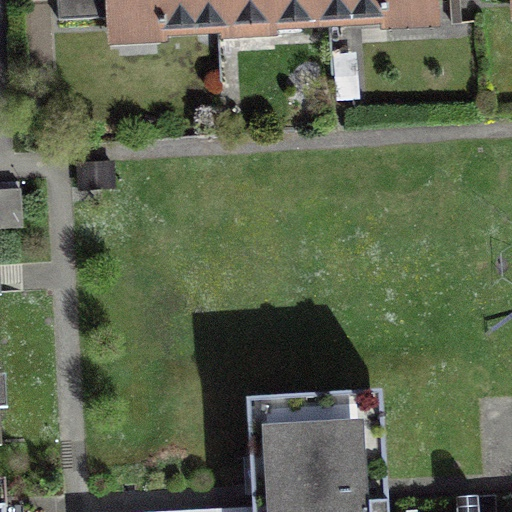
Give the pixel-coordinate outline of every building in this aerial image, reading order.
[(107,13),(106,0),(56,0),(57,14),(107,13)] [(446,0),(117,0),(119,46),(448,35),(446,0)] [(12,240),(0,240),(0,456),(17,456),(12,240)] [(409,511),(405,400),(255,406),(259,510),(209,511),(409,511)] [(24,511),(24,489),(0,490),(0,511),(24,511)]
